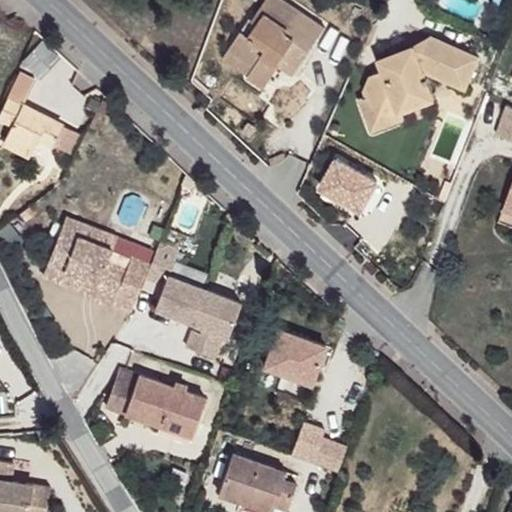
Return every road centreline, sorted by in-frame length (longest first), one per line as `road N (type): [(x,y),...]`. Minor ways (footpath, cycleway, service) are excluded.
road 1 (primary): [(511,434),(49,0)]
road 2 (residential): [(0,273),(125,511)]
